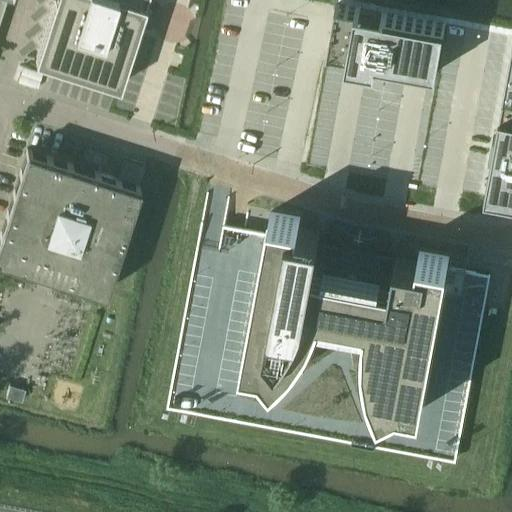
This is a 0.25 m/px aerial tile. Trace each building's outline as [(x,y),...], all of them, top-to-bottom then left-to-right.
[(53,0),(35,58),(99,79),(100,77),(113,81),(112,83),(119,85),(139,22),(144,24),(150,7),(145,5),(146,0),(53,0)] [(333,4),(324,51),(344,55),(343,63),(373,69),(375,60),(434,71),(443,24),(333,4)] [(489,158),(482,198),(511,203),(511,36),(504,77),(500,97),(493,136),(490,135),(486,158),(489,158)] [(139,184),(35,151),(27,148),(0,231),(0,256),(37,268),(38,264),(63,272),(61,276),(106,290),(139,184)] [(231,191),(209,187),(169,408),(456,460),(490,274),(448,266),(449,258),(419,253),(418,260),(317,241),(320,231),(299,227),(300,219),(270,214),(267,232),(225,225),(231,191)]
